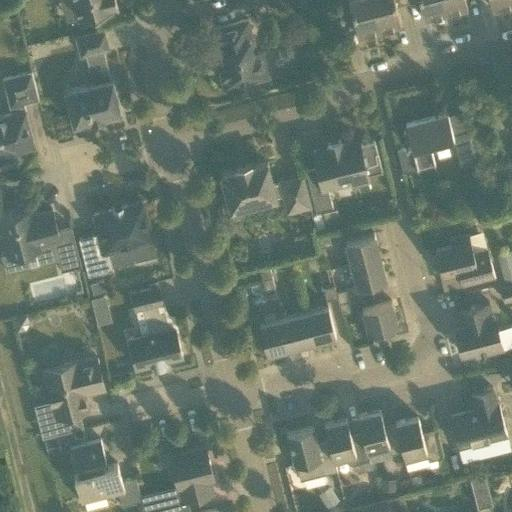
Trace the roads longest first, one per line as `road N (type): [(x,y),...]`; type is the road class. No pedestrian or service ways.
road 1 (residential): [(167,146),(314,112),(338,88),(511,44)]
road 2 (residential): [(225,395),(300,368),(362,381),(404,371),(423,331),(406,229)]
road 3 (residential): [(225,395),(167,146)]
road 4 (residential): [(167,146),(158,0)]
road 5 (track): [(0,392),(30,511)]
road 6 (residential): [(256,511),(225,395)]
